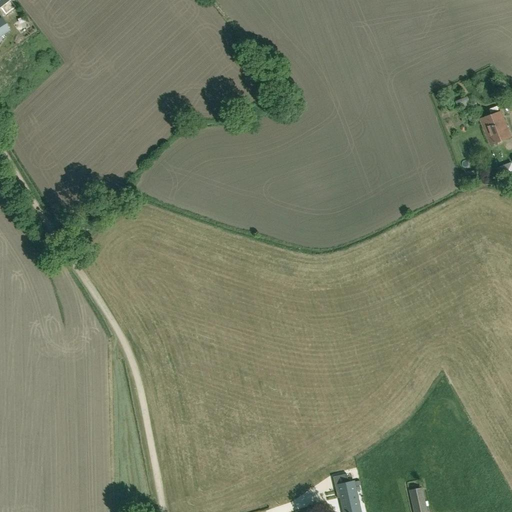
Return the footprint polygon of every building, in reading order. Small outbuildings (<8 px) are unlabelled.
[(0,0),(0,8),(11,0),(0,0)] [(0,37),(3,35),(8,33),(9,32),(0,18),(0,37)] [(510,137),(500,111),(479,119),(490,145),(510,137)] [(348,483),(338,485),(340,497),(343,511),(359,511),(360,511),(354,482),(348,483)] [(427,511),(423,488),(408,491),(412,511),(427,511)]
